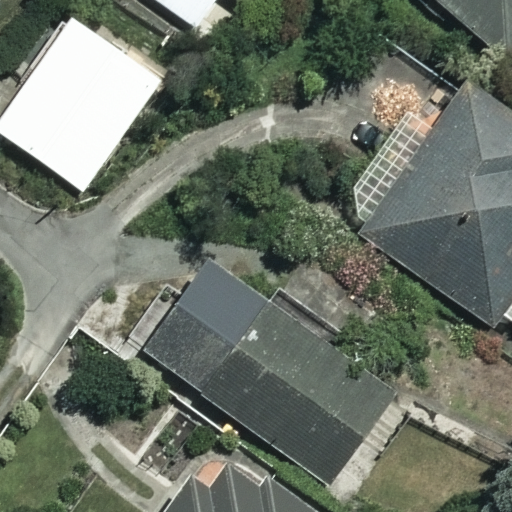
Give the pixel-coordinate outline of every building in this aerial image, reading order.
[(155,0),(196,26),(212,0),(235,0),(255,12),(262,0),(155,0)] [(511,0),(415,0),(411,5),(441,32),(454,18),(501,59),(511,46),(511,0)] [(162,82),(73,19),(0,122),(0,133),(84,192),(162,82)] [(511,117),(466,84),(360,232),(505,335),(511,325),(511,117)] [(391,394),(206,261),(141,353),(325,485),(391,394)] [(209,488),(190,475),(163,511),(302,511),(228,460),(209,488)]
